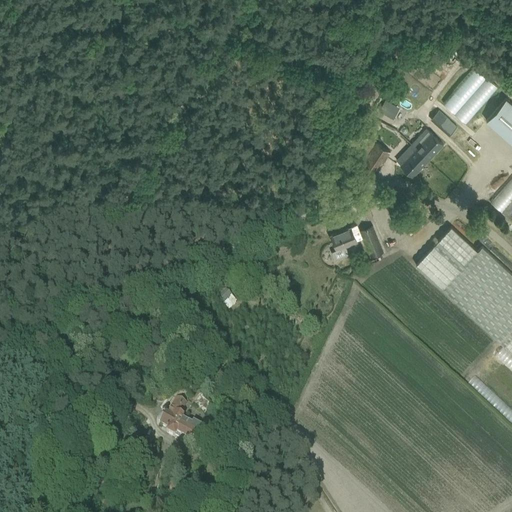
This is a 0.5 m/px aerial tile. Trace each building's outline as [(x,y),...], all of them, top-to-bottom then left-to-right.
[(486,106),(502,87),(478,68),(447,107),(471,127),(487,107),(486,106)] [(496,108),(486,120),(511,142),(511,103),(506,97),(496,108)] [(385,99),(378,111),(389,117),(396,105),(385,99)] [(439,108),(431,118),(441,127),(449,118),(439,108)] [(416,147),(400,164),(412,176),(419,168),(442,144),(430,132),(420,142),(417,139),(412,144),(416,147)] [(364,145),(354,161),(360,166),(357,171),(365,176),(369,171),(374,175),(390,151),(369,137),(364,145)] [(511,180),(494,201),(511,216),(511,180)] [(407,222),(407,223),(407,224),(407,225),(408,226),(408,227),(409,228),(412,229),(414,229),(415,228),(417,228),(418,227),(418,226),(419,224),(419,222),(419,220),(418,220),(418,219),(417,218),(416,217),(415,217),(414,217),(414,216),(412,216),(412,217),(411,217),(410,217),(409,218),(408,219),(408,220),(407,220),(407,221),(407,222)] [(373,225),(360,230),(370,256),(383,251),(373,225)] [(396,225),(390,228),(397,243),(403,240),(396,225)] [(331,234),(335,243),(337,248),(331,251),(334,259),(347,253),(344,245),(351,242),(356,240),(351,226),(331,234)] [(511,352),(511,273),(482,245),(477,250),(451,226),(416,264),(511,352)] [(217,299),(222,305),(231,297),(225,291),(217,299)] [(199,317),(205,311),(201,306),(200,305),(193,311),(199,317)] [(164,416),(162,414),(160,414),(159,415),(157,415),(157,416),(156,417),(156,418),(156,419),(156,420),(157,421),(158,422),(160,423),(159,425),(168,430),(166,433),(174,438),(176,435),(192,444),(201,428),(192,423),(191,425),(182,420),(183,418),(179,415),(185,404),(176,399),(167,415),(166,414),(164,416)] [(223,494),(223,493),(228,477),(218,474),(212,492),(223,494)]
